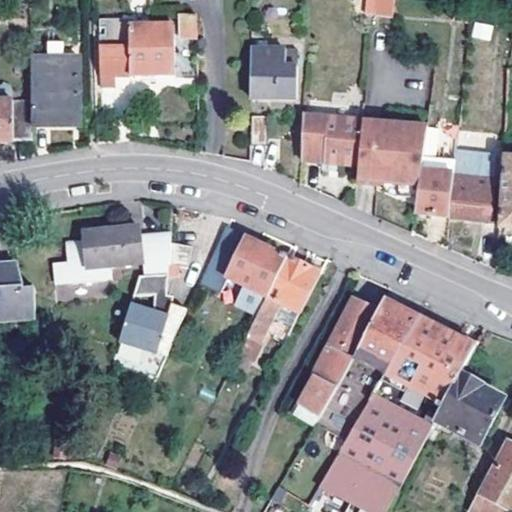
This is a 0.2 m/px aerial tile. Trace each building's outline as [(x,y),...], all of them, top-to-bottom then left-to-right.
[(379,0),(378,15),(393,16),(394,0),(379,0)] [(179,36),(198,36),(198,14),(179,14),(179,36)] [(114,75),(175,74),(174,24),(131,24),(131,18),(99,18),(100,86),(114,86),(114,75)] [(473,21),(470,36),(490,40),(493,24),(473,21)] [(47,42),(48,56),(63,56),(63,42),(47,42)] [(30,57),(30,99),(31,127),(51,126),(51,116),(80,115),(79,55),(63,56),(48,56),(30,57)] [(254,96),(254,117),(299,117),(300,70),(251,70),(251,95),(254,96)] [(30,99),(0,100),(0,143),(31,143),(31,127),(30,99)] [(51,116),(51,126),(80,125),(80,115),(51,116)] [(303,160),(360,166),(364,122),(364,120),(305,115),(303,160)] [(367,182),(377,183),(383,124),(364,122),(360,166),(358,181),(367,182)] [(397,198),(418,201),(425,128),(383,124),(377,183),(398,185),(397,198)] [(254,128),(254,155),(267,156),(268,129),(254,128)] [(425,128),(418,201),(416,214),(450,217),(454,175),(455,163),(435,161),(438,129),(425,128)] [(505,170),(500,220),(511,221),(511,150),(507,150),(505,170)] [(499,229),(500,220),(505,170),(471,166),(470,176),(496,179),(492,221),(484,220),(484,227),(499,229)] [(454,175),(450,217),(484,220),(492,221),(496,179),(470,176),(454,175)] [(143,261),(140,235),(139,227),(83,232),(83,240),(65,242),(67,263),(69,282),(112,278),(110,265),(143,261)] [(223,291),(230,278),(245,286),(236,303),(259,315),(288,257),(227,227),(202,281),(223,291)] [(145,234),(149,276),(166,276),(167,268),(168,246),(169,232),(145,234)] [(145,234),(140,235),(143,261),(144,277),(149,276),(145,234)] [(168,246),(167,268),(185,269),(187,248),(168,246)] [(262,346),(276,319),(283,305),(299,313),(321,274),(288,257),(259,315),(249,334),(250,335),(240,355),(254,361),(255,362),(263,347),(262,346)] [(69,282),(67,263),(53,264),(55,284),(69,282)] [(0,326),(34,318),(34,291),(22,289),(17,269),(1,271),(0,268),(0,326)] [(149,276),(144,277),(128,310),(121,335),(168,355),(189,308),(165,297),(166,276),(149,276)] [(297,406),(319,417),(339,382),(378,312),(352,298),(337,327),(340,329),(297,406)] [(378,312),(339,382),(372,400),(417,317),(390,302),(384,300),(378,312)] [(276,319),(292,327),(299,313),(283,305),(276,319)] [(417,317),(372,400),(313,500),(334,511),(387,511),(430,431),(455,385),(474,349),(456,339),(417,317)] [(460,332),(456,339),(474,349),(477,342),(460,332)] [(239,354),(231,370),(245,378),(254,361),(240,355),(239,354)] [(502,410),(455,385),(430,431),(477,456),(502,410)] [(511,445),(509,444),(481,495),(511,511),(511,445)] [(52,459),(63,460),(64,447),(53,446),(52,459)] [(107,464),(116,468),(121,459),(111,454),(107,464)] [(511,511),(481,495),(472,511),(474,511),(511,511)]
